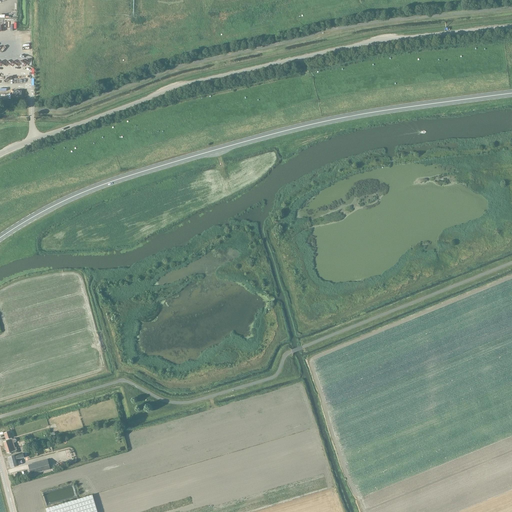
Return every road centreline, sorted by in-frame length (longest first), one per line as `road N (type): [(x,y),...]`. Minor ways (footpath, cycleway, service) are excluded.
road 1 (primary): [(0,238),(81,193),(205,152),(328,120),(511,93)]
road 2 (unclassified): [(0,154),(184,85),(387,40),(511,27)]
road 3 (track): [(31,110),(67,108),(169,69),(325,29),(511,7)]
road 4 (track): [(511,247),(304,331),(269,231),(298,195),(329,180)]
